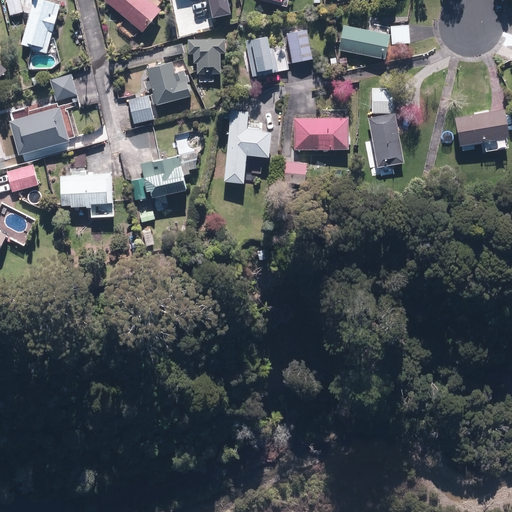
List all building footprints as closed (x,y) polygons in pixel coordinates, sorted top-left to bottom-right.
[(20,0),(6,0),(9,15),(23,12),(20,0)] [(35,46),(33,66),(55,64),(53,48),(66,2),(58,0),(38,0),(27,42),(35,46)] [(111,0),(147,29),(166,9),(155,0),(111,0)] [(186,0),(173,0),(176,14),(188,12),(186,0)] [(208,0),(213,18),(231,14),(227,0),(208,0)] [(409,25),(391,26),(392,45),(410,43),(409,25)] [(339,50),(386,58),(390,34),(344,26),(339,50)] [(310,29),(292,33),(297,60),(315,56),(310,29)] [(273,34),(251,36),(254,73),(283,71),(282,54),(279,50),(273,37),(273,34)] [(229,37),(191,39),(192,55),(204,55),(204,71),(224,70),(223,48),(230,48),(229,37)] [(164,47),(166,56),(184,53),(182,43),(164,47)] [(0,56),(0,75),(10,66),(0,56)] [(176,61),(157,63),(160,100),(192,94),(190,75),(178,76),(176,61)] [(77,74),(56,80),(60,97),(81,91),(77,74)] [(376,86),(376,109),(396,109),(396,87),(376,86)] [(153,94),(134,98),(139,120),(158,115),(153,94)] [(15,116),(24,151),(68,139),(58,104),(15,116)] [(237,106),(234,150),(265,152),(267,127),(252,126),(253,107),(237,106)] [(461,113),(464,142),(511,137),(508,108),(461,113)] [(299,113),(299,147),(353,147),(353,113),(299,113)] [(400,114),(373,118),(381,166),(408,162),(400,114)] [(155,188),(157,194),(192,185),(187,166),(182,167),(179,156),(162,161),(163,171),(157,173),(155,162),(146,165),(152,188),(155,188)] [(12,166),(17,189),(43,184),(38,160),(12,166)] [(286,160),(286,179),(308,179),(308,160),(286,160)] [(115,171),(66,173),(68,204),(98,203),(97,214),(114,213),(114,201),(116,201),(115,171)] [(479,191),(477,180),(461,183),(464,194),(479,191)] [(152,209),(138,214),(141,223),(155,219),(152,209)] [(0,252),(1,253),(11,233),(0,226),(0,252)]
